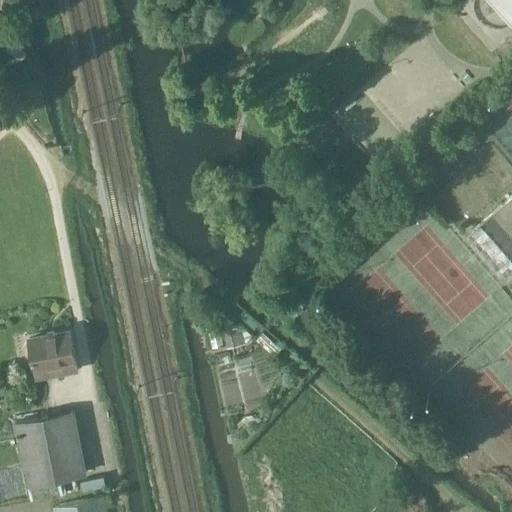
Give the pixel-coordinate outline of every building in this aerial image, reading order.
[(511,0),(496,0),(511,18),(511,0)] [(511,195),(482,221),(511,254),(511,195)] [(223,329),(227,346),(245,342),(241,324),(223,329)] [(60,362),(62,371),(77,368),(71,331),(29,338),(30,342),(27,342),(25,345),(26,354),(30,356),(33,356),(35,366),(60,362)] [(15,421),(27,484),(86,472),(73,410),(15,421)] [(375,511),(427,511),(398,486),(375,511)]
